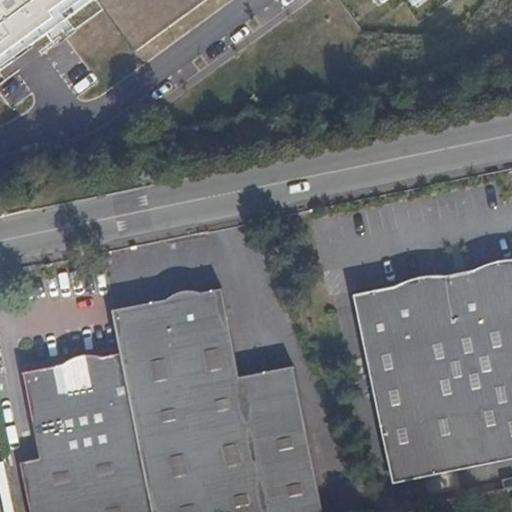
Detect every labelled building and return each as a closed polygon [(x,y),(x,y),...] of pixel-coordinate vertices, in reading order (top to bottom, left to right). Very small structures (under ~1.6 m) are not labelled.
[(0,0),(0,83),(105,6),(99,0),(0,0)] [(158,0),(166,14),(191,0),(158,0)] [(401,0),(412,15),(434,0),(379,0),(386,10),(400,0),(401,0)] [(391,479),(420,473),(511,455),(511,259),(471,267),(472,272),(449,276),(449,272),(355,290),(391,479)] [(316,511),(326,510),(295,363),(242,374),(224,285),(114,308),(122,350),(153,511),(316,511)] [(153,511),(122,350),(25,370),(42,457),(22,460),(32,511),(153,511)] [(511,474),(502,476),(505,488),(509,496),(511,511),(511,474)]
